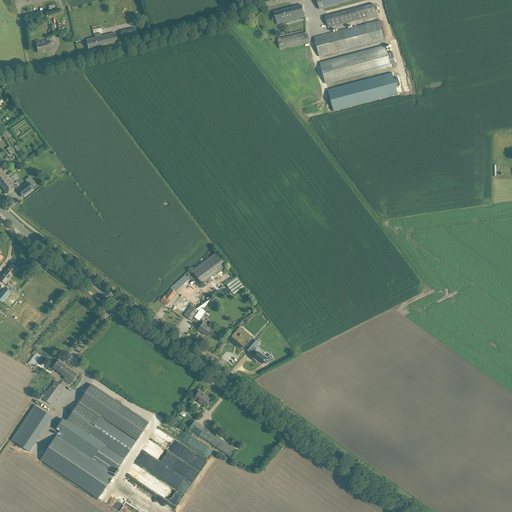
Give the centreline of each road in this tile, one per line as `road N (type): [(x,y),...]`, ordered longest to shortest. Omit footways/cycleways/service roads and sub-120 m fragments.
road 1 (secondary): [(410,511),(43,249),(0,208)]
road 2 (unclassified): [(0,80),(227,26),(267,0)]
